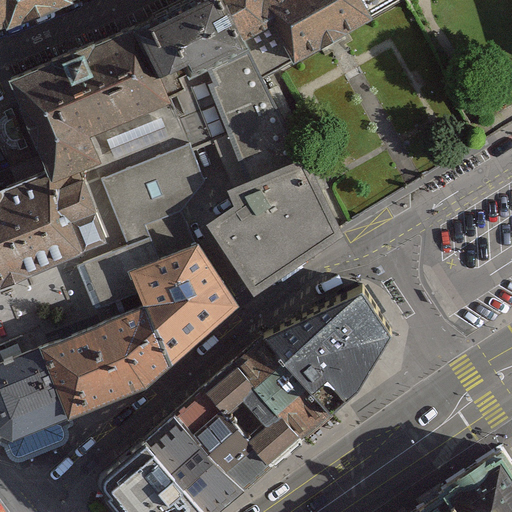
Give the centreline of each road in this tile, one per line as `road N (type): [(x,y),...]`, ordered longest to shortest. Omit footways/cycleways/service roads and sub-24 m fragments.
road 1 (residential): [(511,156),(294,283),(20,511)]
road 2 (primary): [(317,511),(511,369)]
road 3 (residential): [(0,53),(132,0)]
